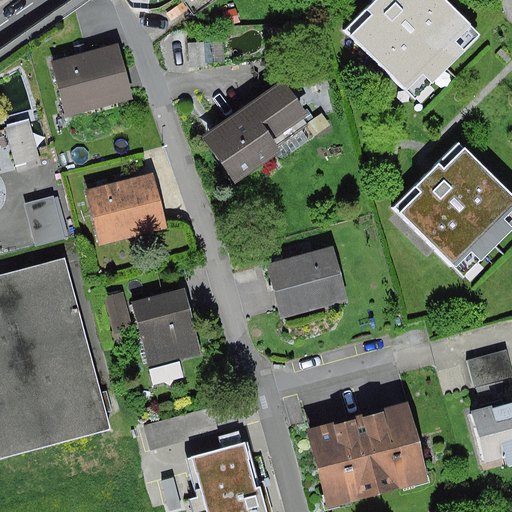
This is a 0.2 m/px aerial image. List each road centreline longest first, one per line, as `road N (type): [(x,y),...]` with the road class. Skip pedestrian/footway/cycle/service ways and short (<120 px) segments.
road 1 (residential): [(298,511),(261,383),(239,347),(135,27)]
road 2 (unknown): [(261,383),(511,330)]
